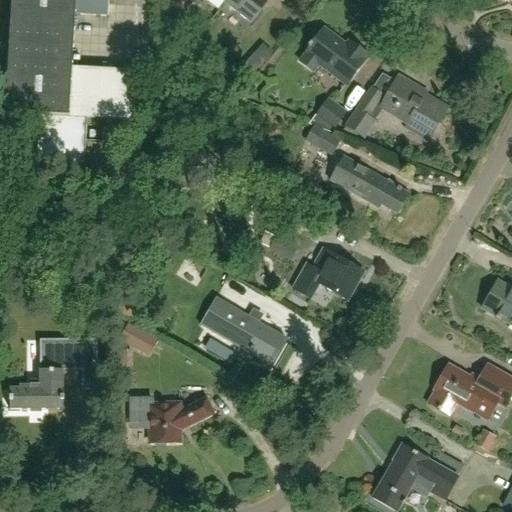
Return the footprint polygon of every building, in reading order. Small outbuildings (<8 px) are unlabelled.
[(11,0),(4,114),(23,115),(40,116),(38,139),(37,164),(84,167),(85,142),(86,120),(133,123),(136,72),(72,68),(75,15),(75,0),(11,0)] [(75,0),(75,15),(107,17),(107,0),(75,0)] [(151,0),(150,0),(115,32),(127,46),(164,14),(151,0)] [(172,0),(167,7),(179,16),(191,0),(172,0)] [(270,0),(228,0),(224,5),(251,25),(262,11),(270,0)] [(312,74),(319,65),(346,86),(368,58),(349,43),(346,46),(324,29),(304,54),(305,55),(298,64),(312,74)] [(373,89),(346,129),(362,140),(383,109),(408,124),(406,128),(428,142),(446,111),(418,94),(419,93),(398,80),(387,98),(373,89)] [(308,124),(331,133),(346,113),(326,98),(308,124)] [(314,127),(306,142),(333,156),(341,141),(330,135),(314,127)] [(203,171),(207,175),(217,165),(197,148),(179,169),(194,182),(203,171)] [(408,195),(344,158),(331,181),(379,209),(381,206),(397,215),(408,195)] [(259,245),(271,250),(270,252),(290,263),(298,248),(277,238),(265,233),(259,245)] [(318,285),(347,301),(363,274),(323,250),(312,268),(306,265),(295,284),(313,295),(318,285)] [(511,290),(498,282),(482,310),(511,327),(511,290)] [(216,300),(201,327),(271,367),(286,341),(259,325),(264,317),(253,311),(249,319),(216,300)] [(120,342),(127,346),(149,358),(159,341),(139,329),(129,324),(120,342)] [(18,390),(9,391),(9,411),(9,412),(64,411),(63,391),(62,391),(62,372),(63,372),(63,371),(83,371),(98,371),(97,340),(51,341),(51,342),(55,342),(56,371),(40,372),(39,372),(39,381),(29,382),(29,386),(19,386),(18,390)] [(436,392),(428,405),(450,417),(457,404),(487,421),(511,380),(488,367),(480,381),(471,376),(470,379),(448,366),(434,391),(436,392)] [(206,401),(184,412),(181,406),(149,405),(149,413),(150,413),(150,444),(180,444),(181,431),(212,415),(206,401)] [(476,445),(488,454),(497,440),(484,432),(476,445)] [(372,499),(393,511),(397,511),(410,489),(426,499),(430,493),(445,501),(458,480),(427,462),(427,460),(403,446),(372,499)] [(511,456),(501,449),(491,462),(504,471),(511,458),(511,456)] [(511,511),(511,499),(508,498),(503,508),(511,511)]
